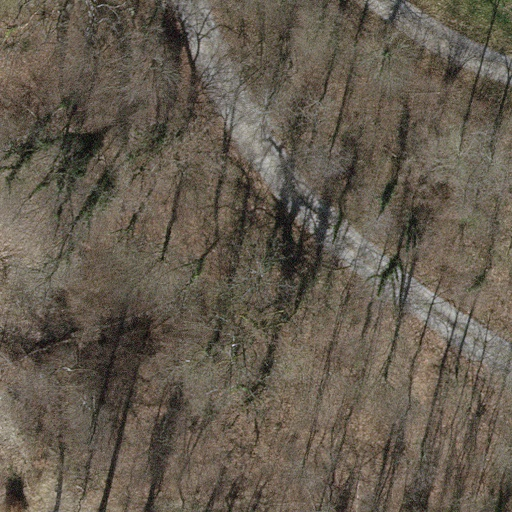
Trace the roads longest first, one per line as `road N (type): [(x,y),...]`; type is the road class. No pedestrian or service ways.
road 1 (track): [(180,0),(219,99),(324,236),(511,360)]
road 2 (track): [(393,0),(511,80)]
